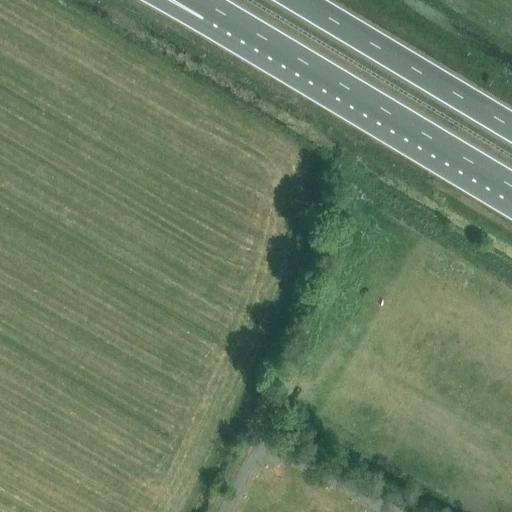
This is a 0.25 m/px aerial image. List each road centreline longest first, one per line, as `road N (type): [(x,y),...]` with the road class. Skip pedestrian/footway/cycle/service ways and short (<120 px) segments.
road 1 (trunk): [(197,0),(511,188)]
road 2 (trunk): [(511,129),(295,0)]
road 3 (unknown): [(133,0),(228,44),(266,41)]
